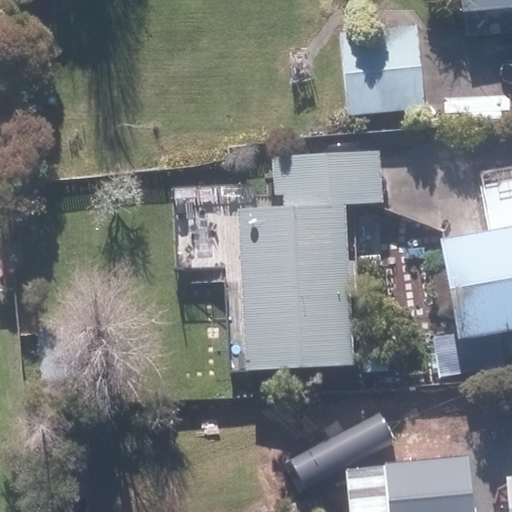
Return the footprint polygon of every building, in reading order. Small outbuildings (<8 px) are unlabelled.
[(511,0),(459,0),(462,19),(511,13),(511,0)] [(422,35),(350,38),(353,118),(426,117),(422,35)] [(275,198),(232,200),(240,362),(349,356),(340,195),(374,194),(372,133),(273,139),(275,198)] [(511,217),(436,231),(451,317),(453,330),(511,321),(511,217)] [(81,334),(34,336),(37,398),(84,396),(81,334)] [(154,420),(68,423),(69,459),(155,455),(154,420)] [(481,511),(477,467),(392,475),(395,511),(481,511)]
